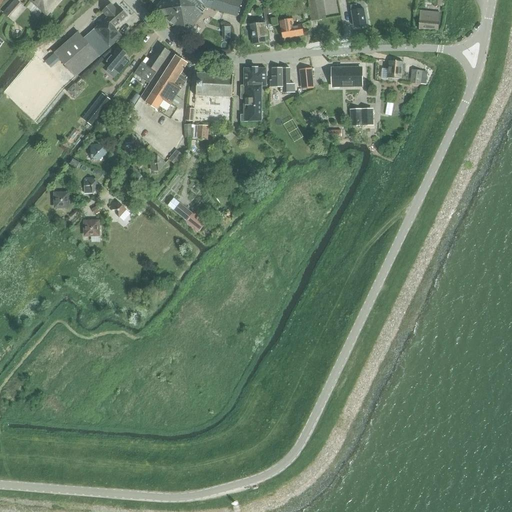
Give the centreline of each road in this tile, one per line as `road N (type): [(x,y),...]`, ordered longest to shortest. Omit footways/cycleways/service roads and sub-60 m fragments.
road 1 (tertiary): [(0,485),(176,498),(263,477),(284,463),(314,415),(482,52)]
road 2 (tertiary): [(482,52),(207,56),(175,42),(129,0)]
